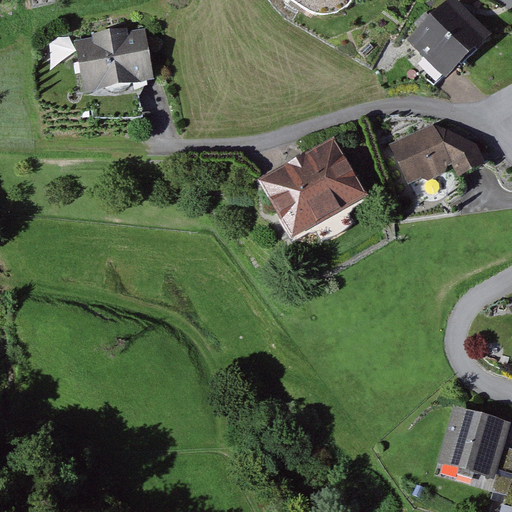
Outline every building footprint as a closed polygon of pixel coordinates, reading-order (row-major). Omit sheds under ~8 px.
[(450,0),(415,34),(453,74),(491,37),(455,0),(450,0)] [(144,31),(73,44),(82,94),(153,82),(144,31)] [(436,126),(385,150),(402,185),(452,161),(463,167),(466,176),(488,169),(481,149),(436,126)] [(334,142),(262,182),(295,241),(367,201),(334,142)] [(485,482),(500,427),(448,413),(433,468),(485,482)]
